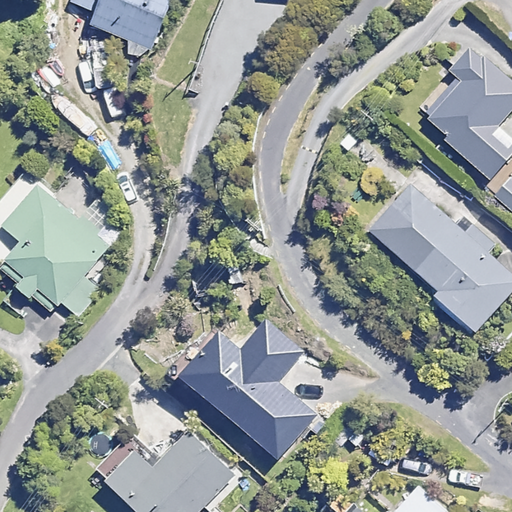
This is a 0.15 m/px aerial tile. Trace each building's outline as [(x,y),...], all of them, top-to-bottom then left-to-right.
[(74,0),(73,3),(96,12),(91,23),(152,47),(170,0),(74,0)] [(511,111),(511,82),(471,47),(447,75),(460,86),(432,119),(474,155),(511,111)] [(511,177),(511,163),(495,153),(479,179),(502,193),(511,177)] [(0,267),(51,313),(130,227),(77,179),(58,201),(24,170),(0,196),(0,267)] [(469,236),(413,185),(374,229),(441,290),(434,297),(472,331),(511,287),(511,272),(487,250),(494,242),(477,227),(469,236)] [(109,297),(89,279),(65,306),(86,324),(109,297)] [(304,353),(267,320),(241,349),(217,328),(179,372),(278,458),(316,414),(279,381),(304,353)] [(235,475),(189,431),(155,466),(135,446),(106,475),(142,511),(213,511),(206,505),(235,475)] [(448,511),(418,484),(392,511),(364,511),(357,505),(350,511),(448,511)]
